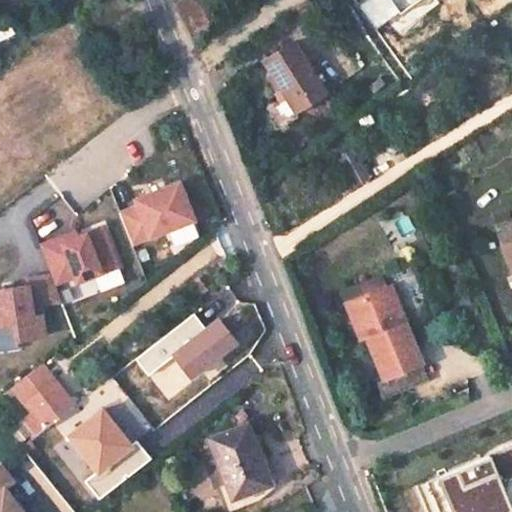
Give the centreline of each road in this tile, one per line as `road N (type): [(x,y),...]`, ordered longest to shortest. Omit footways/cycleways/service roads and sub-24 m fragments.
road 1 (residential): [(184,70),(340,466)]
road 2 (residential): [(340,466),(511,394)]
road 3 (residential): [(184,70),(282,0)]
